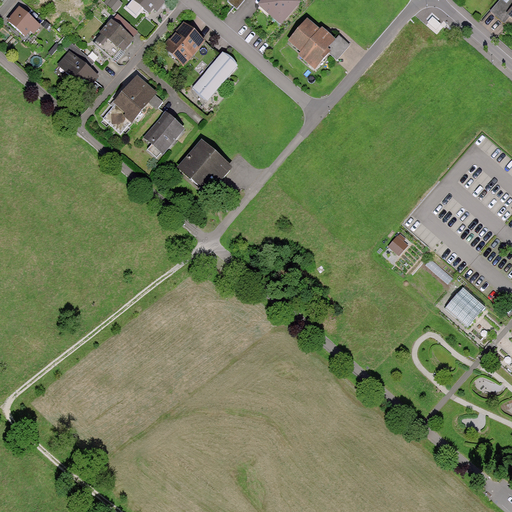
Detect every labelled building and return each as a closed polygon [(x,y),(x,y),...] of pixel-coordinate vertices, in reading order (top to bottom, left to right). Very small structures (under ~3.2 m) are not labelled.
[(115,13),(124,5),(118,0),(109,0),(107,3),(115,13)] [(166,0),(133,0),(152,16),(166,0)] [(228,0),(225,5),(236,14),(248,0),(228,0)] [(279,30),(298,8),(289,0),(263,0),(255,9),(279,30)] [(511,9),(511,10),(500,0),(499,0),(488,14),(502,27),(507,21),(511,25),(511,9)] [(44,27),(21,7),(8,21),(26,37),(31,32),(36,36),(44,27)] [(431,15),(425,22),(436,31),(442,25),(431,15)] [(136,34),(115,17),(99,36),(100,37),(92,47),(116,66),(134,44),(131,41),(136,34)] [(185,65),(207,40),(183,20),(162,45),(185,65)] [(305,25),(287,45),(299,55),(295,60),(313,75),(329,57),(336,64),(351,48),(339,36),(333,43),(318,30),(315,34),(305,25)] [(71,52),(58,67),(87,91),(100,76),(89,67),(95,61),(71,41),(65,47),(71,52)] [(208,99),(238,66),(223,54),(193,87),(208,99)] [(153,96),(135,81),(103,121),(121,136),(153,96)] [(185,128),(166,113),(145,138),(153,144),(148,149),(157,156),(161,151),(163,154),(185,128)] [(203,140),(176,169),(207,197),(234,168),(203,140)] [(461,288),(443,309),(466,329),(484,308),(461,288)]
